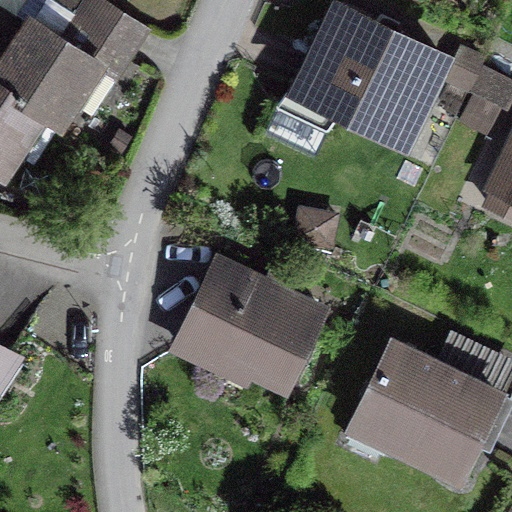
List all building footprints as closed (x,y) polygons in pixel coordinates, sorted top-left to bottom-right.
[(90,0),(64,39),(96,61),(114,73),(144,28),(102,0),(90,0)] [(442,53),(338,4),(299,88),(402,136),(442,53)] [(33,18),(0,67),(0,83),(40,109),(56,120),(96,61),(64,39),(33,18)] [(504,121),(511,92),(511,60),(456,45),(440,103),(504,121)] [(0,168),(40,109),(0,83),(0,168)] [(511,152),(488,203),(511,214),(511,152)] [(338,213),(301,207),(296,236),(334,242),(338,213)] [(320,306),(220,260),(180,346),(217,364),(223,353),(285,381),(320,306)] [(451,370),(391,341),(358,410),(392,427),(387,438),(460,473),(484,424),(494,429),(510,397),(452,369),(451,370)] [(0,344),(0,369),(12,352),(0,344)]
